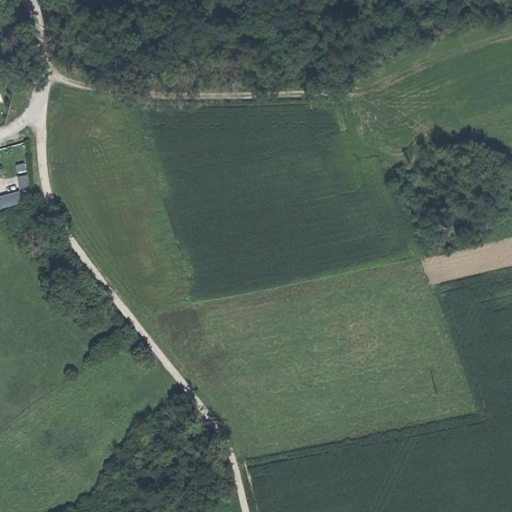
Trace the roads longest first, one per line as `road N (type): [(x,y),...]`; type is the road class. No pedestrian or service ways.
road 1 (track): [(246,511),(235,458),(215,421),(62,227),(39,148),(44,76)]
road 2 (track): [(44,76),(110,90),(367,93),(511,34)]
